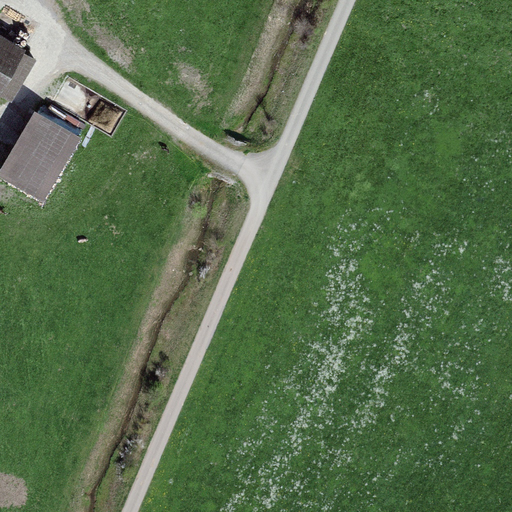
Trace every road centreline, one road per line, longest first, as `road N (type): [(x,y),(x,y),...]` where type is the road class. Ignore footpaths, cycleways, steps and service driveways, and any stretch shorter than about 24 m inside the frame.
road 1 (track): [(129,511),(346,0)]
road 2 (track): [(271,176),(211,151),(62,49),(40,0)]
